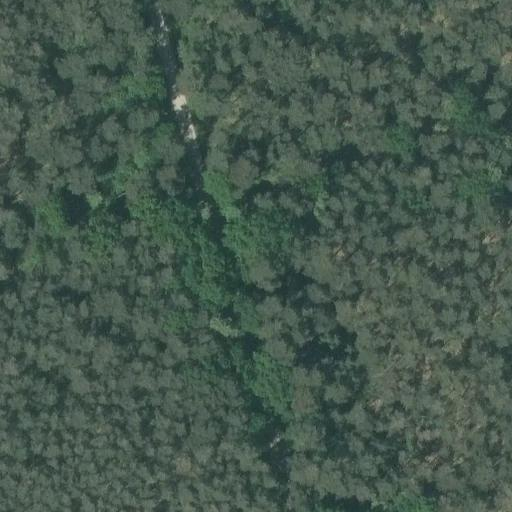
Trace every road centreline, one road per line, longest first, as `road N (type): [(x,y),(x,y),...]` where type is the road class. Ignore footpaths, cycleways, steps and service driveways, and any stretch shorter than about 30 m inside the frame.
road 1 (track): [(295,511),(201,197)]
road 2 (track): [(0,256),(201,197)]
road 3 (track): [(201,197),(155,0)]
